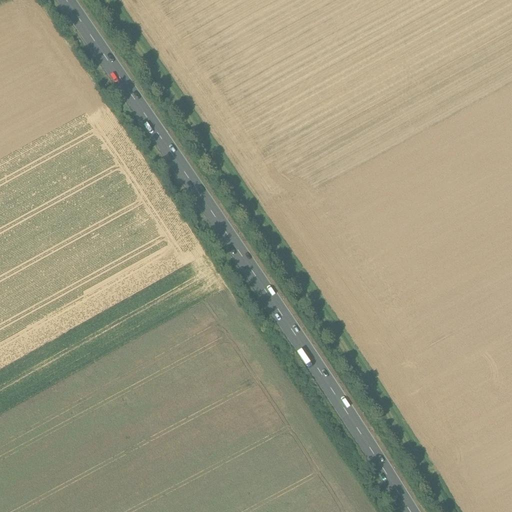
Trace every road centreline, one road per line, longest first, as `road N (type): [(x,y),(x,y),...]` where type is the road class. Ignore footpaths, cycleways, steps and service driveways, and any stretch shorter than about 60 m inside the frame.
road 1 (track): [(101,0),(447,511)]
road 2 (primary): [(402,511),(65,0)]
